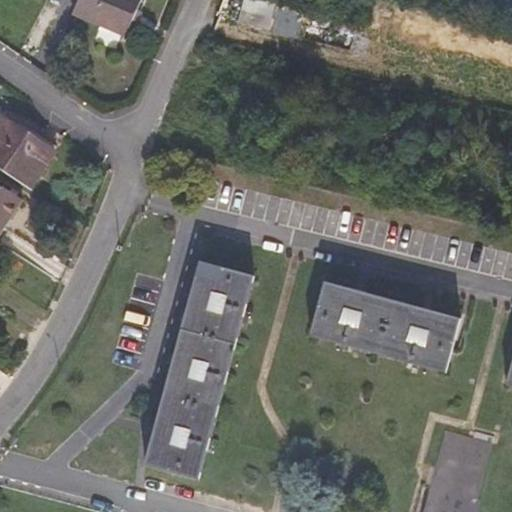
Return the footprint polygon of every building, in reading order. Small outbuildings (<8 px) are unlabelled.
[(125,35),(141,0),(77,0),(72,12),(125,35)] [(275,2),(266,0),(243,0),(238,22),(268,30),(275,2)] [(357,23),(310,11),(302,38),(351,50),(357,23)] [(440,44),(391,31),(384,58),(433,71),(440,44)] [(501,59),(474,52),(468,79),(494,86),(501,59)] [(2,117),(0,120),(0,169),(29,189),(53,152),(2,117)] [(0,232),(22,199),(0,184),(0,232)] [(254,276),(199,261),(146,464),(198,478),(254,276)] [(324,282),(310,335),(446,372),(459,318),(324,282)] [(417,511),(471,511),(474,502),(470,501),(485,444),(439,432),(417,511)]
